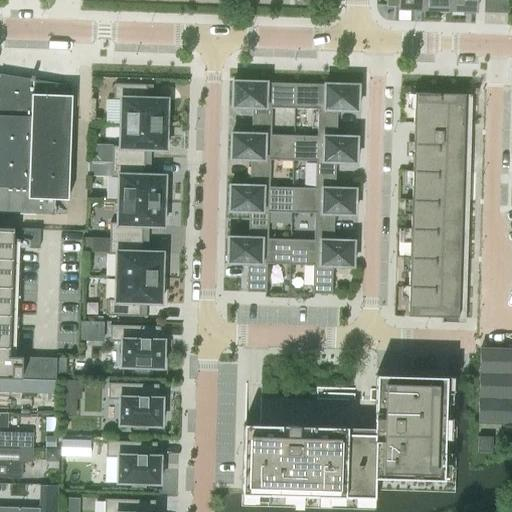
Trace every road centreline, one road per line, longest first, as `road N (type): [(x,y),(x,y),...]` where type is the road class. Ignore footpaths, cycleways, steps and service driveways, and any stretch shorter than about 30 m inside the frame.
road 1 (residential): [(207,337),(216,37)]
road 2 (residential): [(378,42),(369,340)]
road 3 (residential): [(493,46),(488,313),(511,320)]
road 4 (residential): [(0,29),(216,37)]
road 5 (residential): [(202,511),(207,337)]
road 6 (residential): [(369,340),(207,337)]
road 7 (residential): [(216,37),(353,42)]
